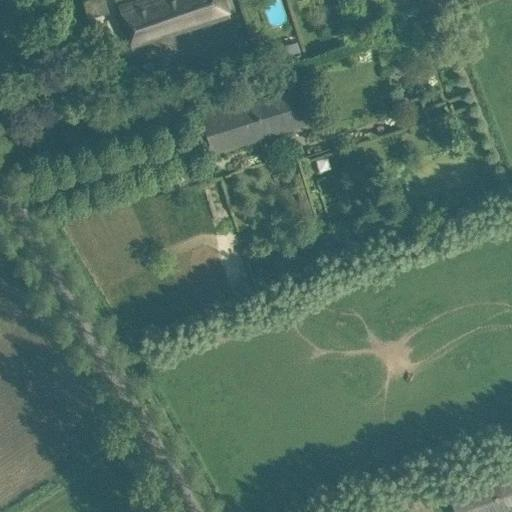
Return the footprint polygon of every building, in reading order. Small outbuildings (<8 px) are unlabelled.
[(104,0),(94,0),(89,2),(94,15),(108,11),(104,0)] [(229,15),(224,0),(133,0),(118,5),(131,46),(229,15)] [(296,40),(270,48),(276,69),(302,61),(296,40)] [(137,63),(121,69),(129,93),(145,88),(137,63)] [(303,124),(290,84),(198,113),(211,153),(303,124)] [(247,281),(237,285),(240,294),(251,290),(247,281)] [(511,511),(511,464),(446,488),(454,511),(511,511)]
